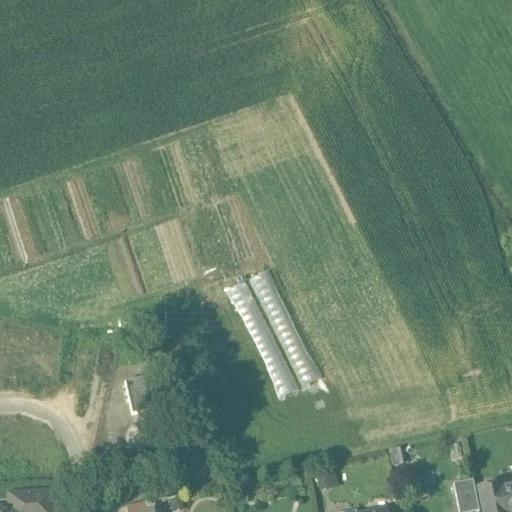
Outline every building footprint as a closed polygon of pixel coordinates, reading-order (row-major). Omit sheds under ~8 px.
[(149,379),(124,384),(132,417),(156,411),(149,379)] [(156,445),(157,439),(156,433),(152,428),(147,425),(141,424),(135,425),(130,428),(127,433),(126,439),(127,445),(130,450),(135,454),(141,455),(147,453),(152,450),(156,445)] [(478,511),(472,482),(453,486),(457,511),(478,511)] [(502,486),(478,490),(482,511),(506,511),(503,492),(502,486)] [(511,511),(511,490),(503,492),(507,511),(511,511)] [(49,511),(49,497),(12,499),(12,511),(49,511)]
